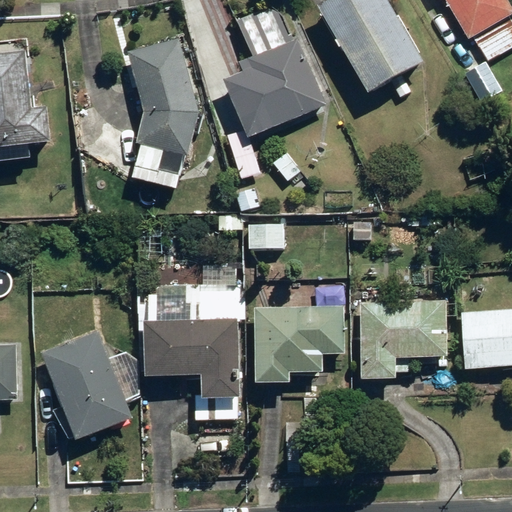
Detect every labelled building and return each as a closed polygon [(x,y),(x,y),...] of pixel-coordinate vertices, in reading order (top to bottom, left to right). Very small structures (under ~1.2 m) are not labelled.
[(376,0),(333,0),(311,13),(364,100),(390,85),(399,100),(412,92),(403,77),(421,66),(394,22),(391,24),(376,0)] [(430,0),(432,2),(435,0),(439,0),(467,47),(511,20),(511,18),(500,0),(430,0)] [(218,87),(222,95),(242,147),(327,114),(300,44),(284,50),(268,10),(233,24),(249,64),(235,70),(238,79),(218,87)] [(138,102),(133,153),(128,188),(178,197),(184,162),(195,115),(176,44),(126,58),(138,102)] [(22,58),(0,59),(0,168),(28,167),(27,152),(46,151),(44,110),(25,111),(22,58)] [(485,68),(465,79),(479,105),(499,94),(485,68)] [(285,156),(272,167),(287,187),(301,177),(285,156)] [(352,192),(323,191),(323,211),(351,212),(352,192)] [(283,230),(245,227),(243,256),(281,258),(283,230)] [(378,229),(351,228),(351,246),(377,247),(378,229)] [(444,309),(357,308),(356,389),(392,390),(392,368),(443,368),(444,309)] [(343,312),(251,313),(252,394),(286,393),(286,383),(320,383),(319,363),(343,363),(343,312)] [(511,374),(511,314),(457,317),(460,378),(511,374)] [(233,327),(138,331),(140,389),(195,387),(196,412),(237,410),(233,327)] [(96,336),(37,360),(73,451),(132,427),(96,336)] [(15,352),(0,352),(0,408),(16,408),(15,352)]
